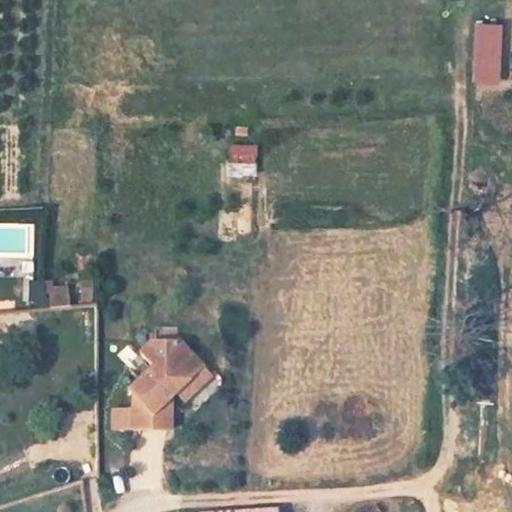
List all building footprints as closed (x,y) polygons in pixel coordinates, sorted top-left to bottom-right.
[(497,83),(497,21),(469,21),(469,83),(497,83)] [(223,176),(254,177),(255,142),(224,142),(223,176)] [(237,199),(239,234),(252,233),(250,198),(237,199)] [(219,208),(217,238),(235,239),(237,210),(219,208)] [(0,221),(0,277),(33,277),(33,221),(0,221)] [(39,280),(22,281),(23,305),(40,304),(39,280)] [(176,392),(202,366),(179,341),(151,340),(138,353),(152,365),(130,390),(135,394),(134,408),(135,429),(171,428),(173,395),(176,392)] [(202,366),(176,392),(185,402),(212,376),(202,366)] [(135,429),(134,408),(114,408),(114,429),(135,429)]
